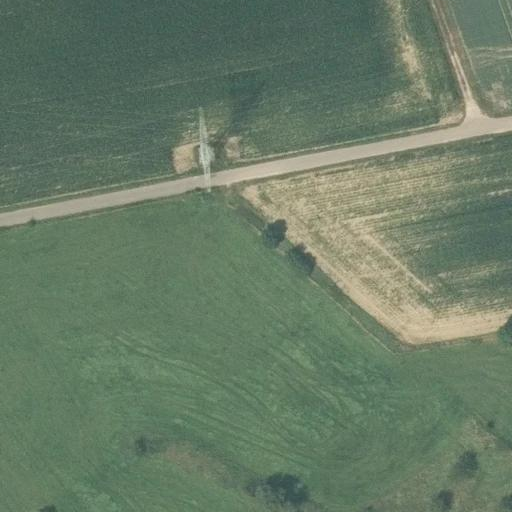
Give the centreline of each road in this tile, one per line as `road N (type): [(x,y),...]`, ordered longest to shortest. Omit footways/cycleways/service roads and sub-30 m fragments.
road 1 (track): [(0,225),(482,127)]
road 2 (track): [(482,127),(437,0)]
